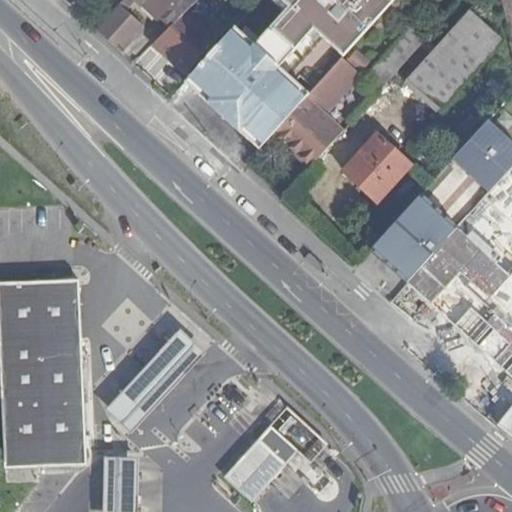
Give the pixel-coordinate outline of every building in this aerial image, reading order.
[(160,17),(174,0),(124,0),(96,32),(122,56),(146,28),(128,13),(139,1),(158,18),(160,17)] [(196,0),(174,0),(160,17),(170,26),(196,0)] [(270,0),(260,0),(240,22),(278,55),(302,29),(270,0)] [(272,134),(340,60),(394,0),(393,0),(368,0),(321,51),(314,44),(241,124),(263,144),(272,134)] [(511,0),(502,0),(511,34),(511,44),(511,47),(511,0)] [(470,11),(406,81),(440,112),(503,42),(470,11)] [(240,22),(202,64),(211,73),(204,82),(229,103),(235,96),(239,98),(278,55),(240,22)] [(162,49),(186,71),(216,40),(204,29),(198,36),(184,24),(162,49)] [(362,82),(376,95),(427,39),(412,27),(362,82)] [(150,47),(136,61),(154,78),(167,65),(150,47)] [(359,77),(340,60),(272,134),(308,168),(341,133),(323,117),(359,77)] [(455,225),(511,165),(511,146),(484,119),(417,189),(455,225)] [(376,136),(344,173),(377,203),(410,166),(376,136)] [(397,222),(371,250),(400,276),(425,247),(397,222)] [(504,289),(464,326),(511,377),(511,268),(502,278),(504,289)] [(2,288),(9,471),(89,469),(86,287),(2,288)] [(182,326),(134,380),(165,407),(212,354),(182,326)] [(278,433),(306,459),(317,470),(336,450),(296,415),(278,433)] [(278,433),(263,450),(290,476),(306,459),(278,433)] [(290,476),(263,450),(232,484),(259,509),(290,476)] [(141,511),(143,492),(105,491),(104,511),(141,511)]
